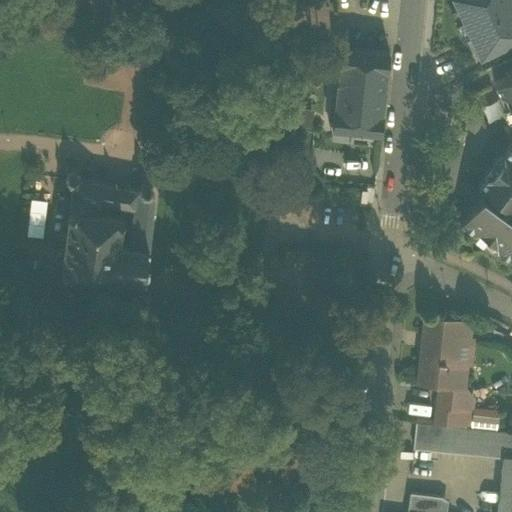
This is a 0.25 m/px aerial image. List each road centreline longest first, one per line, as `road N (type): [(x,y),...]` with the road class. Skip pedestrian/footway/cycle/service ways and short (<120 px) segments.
road 1 (unclassified): [(391,247),(361,511)]
road 2 (unclassified): [(415,0),(391,247)]
road 3 (residential): [(391,247),(511,305)]
